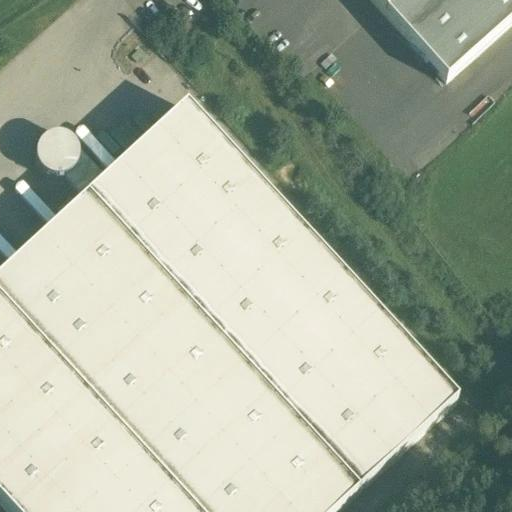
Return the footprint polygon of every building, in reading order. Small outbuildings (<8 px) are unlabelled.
[(366,0),(405,42),(451,0),(366,0)] [(511,0),(451,0),(405,42),(445,87),(511,26),(511,0)] [(0,281),(0,506),(5,511),(343,511),(456,410),(185,113),(105,186),(85,204),(0,281)] [(66,183),(74,176),(78,168),(77,158),(74,152),(73,150),(66,144),(56,142),(47,144),(40,150),(36,159),(36,169),(40,177),(48,183),(57,185),(66,183)] [(66,183),(85,204),(105,186),(74,152),(77,158),(78,168),(74,176),(66,183)]
